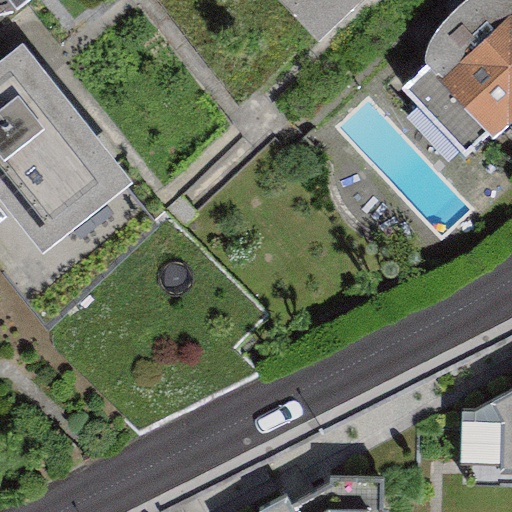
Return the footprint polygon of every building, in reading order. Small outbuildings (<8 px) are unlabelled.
[(1,0),(18,20),(42,0),(1,0)] [(275,0),(319,46),(369,0),(275,0)] [(511,0),(475,0),(462,8),(441,27),(428,50),(425,66),(426,77),(402,100),(464,164),(486,145),(492,151),(511,132),(511,0)] [(131,193),(23,54),(0,71),(0,215),(40,266),(131,193)] [(473,421),(461,421),(460,474),(501,475),(500,484),(511,484),(511,402),(491,413),(489,411),(473,421)] [(379,511),(380,490),(328,487),(285,506),(274,511),(379,511)]
